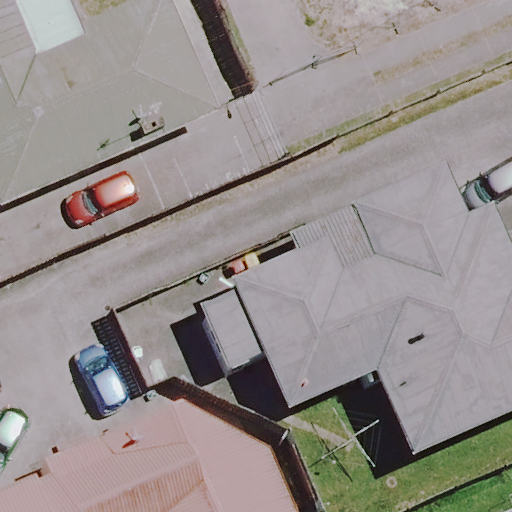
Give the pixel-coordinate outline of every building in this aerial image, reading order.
[(67,48),(45,0),(0,0),(0,219),(207,127),(154,9),(67,48)] [(237,0),(203,0),(211,14),(237,0)] [(486,0),(319,0),(343,58),(486,0)] [(511,280),(494,289),(440,163),(332,209),(343,235),(189,301),(221,377),(245,367),(273,432),(366,393),(400,474),(511,426),(511,280)] [(0,502),(0,511),(279,511),(218,391),(0,502)]
